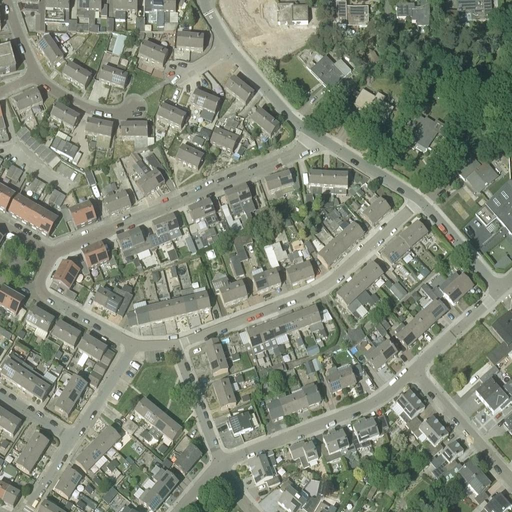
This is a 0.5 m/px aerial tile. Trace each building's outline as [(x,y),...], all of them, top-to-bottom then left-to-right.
[(40,7),(39,0),(16,0),(17,6),(19,6),(22,12),(38,12),(38,17),(35,17),(35,34),(44,34),(45,26),(44,26),(44,17),(44,7),(40,7)] [(68,26),(69,22),(69,0),(45,0),(44,25),(68,26)] [(88,35),(88,0),(76,0),(76,18),(84,18),(84,20),(88,20),(88,35)] [(88,0),(88,35),(95,35),(95,27),(94,27),(94,13),(100,13),(100,20),(107,20),(107,6),(101,6),(101,0),(88,0)] [(125,34),(125,0),(113,0),(113,14),(115,14),(115,22),(124,22),(124,29),(124,34),(125,34)] [(125,0),(125,34),(132,34),(132,27),(130,27),(130,14),(137,14),(137,0),(125,0)] [(163,15),(163,0),(144,0),(145,14),(156,14),(156,23),(157,23),(157,29),(163,30),(163,15)] [(163,0),(163,15),(163,30),(163,34),(173,33),(176,31),(178,25),(169,25),(169,15),(175,15),(175,0),(163,0)] [(491,21),(489,0),(484,0),(483,0),(483,3),(459,4),(459,15),(470,14),(471,22),(491,21)] [(428,29),(428,3),(421,3),(421,11),(414,12),(414,5),(396,6),(396,21),(410,21),(410,24),(416,24),(416,29),(428,29)] [(337,29),(367,29),(367,10),(345,10),(345,6),(337,6),(337,29)] [(293,8),(293,7),(277,7),(277,25),(308,25),(308,8),(293,8)] [(135,34),(150,33),(151,26),(144,25),(144,20),(136,20),(135,34)] [(69,22),(68,26),(68,34),(76,35),(76,23),(69,22)] [(121,58),(126,39),(111,34),(106,53),(121,58)] [(189,52),(191,38),(178,37),(176,51),(189,52)] [(191,38),(189,52),(202,53),(204,39),(191,38)] [(44,57),(56,49),(48,39),(37,47),(44,57)] [(150,63),(156,50),(153,49),(154,46),(150,45),(149,47),(143,45),(138,58),(150,63)] [(56,49),(44,57),(51,68),(64,60),(56,49)] [(0,76),(16,72),(10,50),(0,52),(0,76)] [(156,50),(150,63),(163,68),(168,55),(156,50)] [(374,52),(366,57),(372,66),(380,62),(374,52)] [(334,66),(326,57),(316,66),(312,62),(305,68),(330,93),(351,73),(340,61),(334,66)] [(368,67),(362,62),(354,72),(360,77),(368,67)] [(73,84),(83,67),(80,72),(69,65),(62,78),(73,84)] [(83,67),(73,84),(84,91),(92,79),(92,78),(94,74),(83,67)] [(436,67),(430,72),(435,78),(441,72),(436,67)] [(111,87),(115,73),(103,70),(99,83),(111,87)] [(115,73),(111,87),(124,90),(128,77),(115,73)] [(235,99),(243,88),(233,80),(224,91),(235,99)] [(243,88),(235,99),(235,100),(244,107),(245,108),(253,96),(243,88)] [(385,99),(377,94),(375,99),(362,91),(360,95),(357,100),(353,106),(384,125),(393,109),(383,103),(385,99)] [(25,98),(30,110),(42,105),(37,92),(25,98)] [(202,112),(207,99),(195,94),(190,107),(202,112)] [(19,116),(30,110),(25,98),(13,103),(19,116)] [(207,99),(202,112),(214,116),(219,104),(207,99)] [(61,126),(68,113),(57,107),(50,120),(61,126)] [(168,126),(174,113),(162,107),(156,121),(168,126)] [(247,115),(253,119),(259,112),(253,108),(247,115)] [(260,131),(269,120),(259,112),(253,119),(250,123),(256,128),(260,131)] [(68,113),(61,126),(73,132),(79,119),(68,113)] [(174,113),(168,126),(180,131),(186,118),(174,113)] [(233,122),(234,118),(233,117),(229,118),(225,127),(225,126),(222,133),(216,131),(210,145),(221,150),(227,136),(230,128),(233,122)] [(425,121),(418,117),(405,138),(427,152),(437,135),(431,131),(434,125),(426,120),(425,121)] [(269,120),(260,131),(270,140),(278,128),(269,120)] [(98,138),(100,124),(88,122),(85,136),(98,138)] [(238,124),(233,122),(230,128),(235,130),(238,124)] [(100,124),(98,138),(110,141),(113,127),(100,124)] [(134,127),(134,141),(135,153),(137,152),(138,155),(148,151),(147,149),(154,146),(154,140),(147,141),(147,126),(134,127)] [(19,140),(28,131),(24,127),(15,136),(19,140)] [(122,142),(134,141),(134,127),(121,127),(122,142)] [(24,144),(32,135),(28,131),(19,140),(24,144)] [(28,148),(36,139),(32,135),(24,144),(28,148)] [(238,140),(233,138),(227,136),(221,150),(231,155),(238,140)] [(192,144),(196,146),(200,139),(195,137),(192,144)] [(32,152),(40,143),(36,139),(28,148),(32,152)] [(56,139),(51,150),(62,156),(68,159),(72,161),(78,150),(56,139)] [(32,152),(36,155),(44,146),(40,143),(32,152)] [(239,145),(235,155),(241,158),(245,150),(242,149),(243,147),(239,145)] [(40,159),(48,150),(44,146),(36,155),(40,159)] [(186,166),(193,153),(182,147),(176,161),(186,166)] [(461,148),(455,153),(459,157),(464,152),(461,148)] [(44,163),(52,154),(48,150),(40,159),(44,163)] [(145,178),(154,191),(164,184),(155,171),(150,175),(145,168),(141,161),(135,153),(131,156),(137,164),(136,165),(145,178)] [(193,153),(186,166),(197,172),(203,158),(193,153)] [(44,163),(48,167),(56,158),(52,154),(44,163)] [(154,171),(160,166),(152,155),(145,160),(152,169),(154,171)] [(48,167),(52,170),(61,162),(56,158),(48,167)] [(498,178),(483,159),(476,164),(472,160),(457,172),(464,182),(467,180),(479,193),(498,178)] [(144,198),(154,191),(145,178),(136,165),(132,168),(133,170),(136,174),(137,174),(142,181),(135,185),(144,198)] [(11,180),(16,170),(12,167),(6,177),(11,180)] [(16,170),(11,180),(17,184),(23,173),(16,170)] [(95,185),(92,176),(91,172),(84,174),(89,188),(95,185)] [(276,179),(282,197),(300,191),(298,179),(291,181),(289,175),(276,179)] [(322,189),(322,176),(309,175),(309,189),(322,189)] [(334,195),(334,190),(335,176),(322,176),(322,189),(326,190),(326,195),(334,195)] [(335,176),(334,190),(347,190),(348,177),(335,176)] [(276,199),(282,197),(276,179),(264,183),(269,196),(275,194),(276,199)] [(34,194),(39,183),(35,180),(29,191),(34,194)] [(39,183),(34,194),(40,197),(46,187),(39,183)] [(112,194),(117,192),(114,184),(109,186),(112,194)] [(109,217),(120,213),(114,198),(112,194),(109,186),(104,188),(109,200),(103,202),(109,217)] [(511,191),(507,186),(476,215),(488,227),(496,219),(505,229),(507,227),(511,232),(511,191)] [(273,221),(268,209),(267,208),(259,211),(264,222),(255,226),(250,215),(256,213),(246,187),(235,192),(241,206),(245,216),(247,223),(251,232),(260,229),(265,226),(272,223),(272,222),(273,221)] [(371,198),(375,195),(370,190),(366,194),(371,198)] [(0,210),(6,213),(15,197),(5,191),(0,199),(0,210)] [(359,191),(356,194),(361,199),(364,196),(359,191)] [(54,205),(60,195),(54,192),(48,202),(54,205)] [(230,210),(241,206),(235,192),(224,196),(230,210)] [(125,194),(115,198),(114,198),(120,213),(130,208),(125,194)] [(60,195),(54,205),(59,208),(65,198),(60,195)] [(312,196),(305,197),(307,210),(314,209),(312,196)] [(19,219),(28,204),(18,198),(8,215),(16,219),(17,218),(19,219)] [(93,217),(94,217),(92,213),(99,211),(94,199),(88,202),(89,205),(79,209),(86,227),(95,223),(93,217)] [(371,209),(381,220),(390,212),(380,201),(371,209)] [(199,207),(204,220),(215,216),(210,202),(199,207)] [(356,212),(360,208),(356,203),(352,206),(356,212)] [(28,227),(38,210),(28,204),(19,219),(22,221),(21,222),(28,226),(28,227)] [(344,206),(338,211),(347,222),(353,216),(344,206)] [(86,227),(79,209),(68,213),(67,210),(66,211),(64,207),(59,209),(66,224),(72,221),(73,225),(74,225),(77,230),(86,227)] [(193,225),(204,220),(199,207),(188,210),(193,225)] [(372,229),(381,220),(371,209),(362,218),(372,229)] [(39,231),(48,216),(38,210),(28,227),(29,227),(36,231),(36,229),(39,231)] [(42,232),(41,234),(49,238),(58,222),(48,216),(39,231),(42,232)] [(246,234),(251,232),(247,223),(245,216),(240,218),(243,225),(246,234)] [(163,221),(171,242),(182,238),(179,231),(173,217),(163,221)] [(233,238),(245,233),(240,221),(235,223),(233,217),(231,218),(225,220),(228,225),(233,238)] [(334,223),(339,228),(342,224),(338,219),(334,223)] [(284,230),(292,228),(289,220),(281,223),(284,230)] [(152,250),(171,242),(163,221),(152,226),(156,236),(148,239),(152,250)] [(335,231),(339,228),(334,223),(331,226),(335,231)] [(408,233),(418,244),(427,236),(417,224),(408,233)] [(344,234),(354,245),(364,236),(353,225),(344,234)] [(152,250),(148,239),(143,241),(139,231),(127,236),(135,255),(136,255),(137,257),(152,250)] [(232,240),(237,255),(245,252),(243,248),(253,244),(250,233),(239,237),(232,240)] [(409,252),(418,244),(408,233),(399,241),(409,252)] [(345,253),(354,245),(344,234),(335,242),(345,253)] [(125,260),(135,255),(127,236),(116,240),(122,254),(123,254),(125,260)] [(196,253),(190,239),(185,241),(191,257),(197,255),(196,253)] [(400,261),(409,252),(399,241),(390,249),(400,261)] [(309,255),(314,252),(309,242),(304,244),(309,255)] [(336,262),(345,253),(335,242),(326,250),(336,262)] [(279,244),(271,247),(277,264),(285,261),(282,254),(279,244)] [(105,255),(104,251),(103,252),(101,246),(91,250),(98,267),(108,263),(110,267),(116,265),(115,262),(111,253),(105,255)] [(280,272),(277,264),(271,247),(264,250),(266,255),(270,266),(274,273),(275,272),(276,274),(280,272)] [(391,269),(400,261),(390,249),(381,258),(391,269)] [(88,271),(98,267),(91,250),(82,253),(84,259),(83,260),(85,263),(88,271)] [(327,270),(336,262),(326,250),(316,259),(327,270)] [(213,251),(206,254),(208,261),(215,258),(213,251)] [(297,269),(303,283),(314,279),(309,264),(304,266),(301,259),(299,260),(297,253),(292,255),(295,262),(297,269)] [(240,264),(238,257),(235,258),(234,255),(229,256),(236,279),(244,276),(240,264)] [(288,260),(290,264),(295,262),(292,255),(287,257),(288,260)] [(511,261),(508,257),(496,267),(501,273),(511,264),(511,261)] [(456,273),(461,268),(458,264),(454,260),(449,265),(452,268),(456,273)] [(143,274),(140,267),(137,261),(133,262),(138,276),(143,274)] [(90,275),(88,271),(85,263),(75,267),(74,270),(69,267),(68,268),(63,265),(58,274),(75,283),(80,273),(82,272),(84,278),(90,275)] [(373,285),(374,285),(383,277),(373,265),(363,274),(373,285)] [(303,283),(297,269),(285,273),(291,287),(303,283)] [(264,277),(269,291),(281,287),(276,274),(275,272),(274,273),(264,277)] [(70,293),(75,283),(58,274),(53,282),(58,285),(58,287),(65,291),(62,296),(74,302),(77,297),(70,293)] [(365,293),(374,285),(373,285),(363,274),(354,282),(365,293)] [(447,282),(462,299),(472,289),(462,279),(460,281),(455,275),(447,282)] [(258,296),(269,291),(264,277),(252,281),(258,296)] [(236,304),(230,289),(228,282),(227,282),(226,278),(210,284),(214,297),(219,295),(224,308),(236,304)] [(393,286),(388,281),(384,285),(389,290),(388,290),(399,301),(407,294),(397,283),(393,286)] [(375,304),(370,299),(365,293),(354,282),(345,290),(356,301),(361,307),(362,307),(363,308),(367,304),(371,308),(375,304)] [(462,299),(447,282),(438,291),(430,282),(425,286),(434,296),(439,292),(443,296),(453,307),(462,299)] [(230,289),(236,304),(247,300),(242,285),(230,289)] [(439,301),(434,296),(425,286),(421,291),(434,305),(424,313),(435,325),(444,316),(435,305),(439,301)] [(111,297),(104,311),(115,316),(121,306),(127,309),(133,298),(129,296),(132,291),(124,287),(120,294),(115,291),(112,297),(111,297)] [(5,311),(14,295),(10,293),(10,292),(5,289),(5,290),(4,289),(0,295),(0,307),(3,309),(2,310),(5,311)] [(198,314),(195,299),(192,290),(181,293),(183,302),(186,317),(198,314)] [(356,312),(361,307),(356,301),(345,290),(336,298),(357,321),(361,317),(356,312)] [(104,311),(111,297),(100,292),(93,306),(104,311)] [(14,295),(5,311),(16,317),(14,320),(17,322),(20,324),(26,313),(21,309),(25,302),(24,301),(24,300),(19,297),(19,298),(14,295)] [(370,299),(375,304),(379,301),(374,295),(370,299)] [(417,295),(412,299),(416,303),(420,300),(417,295)] [(195,299),(198,314),(210,311),(207,297),(195,299)] [(174,320),(171,305),(169,299),(158,302),(158,301),(157,301),(159,308),(162,323),(174,320)] [(150,326),(162,323),(159,308),(157,301),(145,304),(146,308),(150,326)] [(174,320),(186,317),(183,302),(171,305),(174,320)] [(150,326),(146,308),(137,310),(137,311),(126,313),(129,319),(130,328),(138,326),(139,329),(150,326)] [(36,330),(44,316),(33,310),(25,324),(36,330)] [(310,329),(312,334),(318,332),(321,340),(326,338),(316,310),(304,314),(310,329)] [(426,333),(435,325),(424,313),(415,322),(426,333)] [(494,368),(499,363),(511,352),(511,351),(511,316),(509,313),(490,329),(503,343),(486,359),(494,368)] [(293,319),(298,333),(310,329),(304,314),(293,319)] [(44,316),(36,330),(47,336),(55,322),(44,316)] [(287,338),(298,333),(293,319),(281,323),(287,338)] [(379,326),(386,334),(391,328),(383,320),(378,325),(379,326)] [(416,342),(426,333),(415,322),(406,330),(402,326),(416,342)] [(270,327),(275,342),(287,338),(281,323),(270,327)] [(63,344),(70,331),(59,325),(52,339),(62,345),(63,344)] [(387,335),(386,334),(379,326),(374,329),(382,339),(387,335)] [(407,351),(416,342),(402,326),(394,333),(398,337),(395,339),(407,351)] [(281,358),(281,356),(278,349),(275,342),(270,327),(258,331),(266,352),(272,349),(275,358),(276,357),(277,359),(281,358)] [(347,336),(353,346),(365,338),(359,328),(347,336)] [(10,341),(13,337),(3,330),(0,334),(10,341)] [(63,344),(62,345),(73,351),(81,337),(70,331),(63,344)] [(265,352),(266,352),(258,331),(246,336),(250,345),(244,347),(252,368),(258,366),(254,357),(265,352)] [(348,349),(353,346),(347,336),(342,339),(342,340),(348,349)] [(85,339),(77,352),(89,359),(96,345),(85,339)] [(376,373),(386,364),(375,351),(365,339),(348,353),(353,359),(360,368),(367,363),(376,373)] [(6,354),(12,344),(6,340),(0,350),(6,354)] [(205,354),(209,365),(224,360),(220,349),(217,341),(206,345),(208,353),(205,354)] [(317,344),(316,345),(317,346),(319,351),(324,349),(322,342),(321,343),(317,344)] [(99,365),(105,353),(107,351),(96,345),(89,359),(97,363),(99,365)] [(385,347),(383,345),(375,351),(386,364),(396,356),(387,345),(385,347)] [(319,351),(317,346),(306,351),(308,358),(320,353),(319,351)] [(54,359),(58,352),(53,350),(47,361),(52,363),(54,359)] [(58,352),(54,359),(59,362),(62,355),(58,352)] [(105,353),(99,365),(97,363),(89,377),(90,377),(86,384),(94,389),(97,384),(112,357),(105,353)] [(19,371),(22,366),(21,367),(7,358),(0,368),(0,370),(3,373),(1,377),(11,384),(19,371)] [(224,360),(209,365),(213,377),(228,372),(224,360)] [(315,373),(322,371),(318,361),(312,363),(315,373)] [(499,393),(503,390),(494,380),(495,379),(493,377),(498,373),(496,370),(502,365),(499,363),(494,368),(478,381),(483,386),(480,388),(482,390),(475,396),(484,406),(499,393)] [(276,376),(286,372),(283,364),(272,368),(273,369),(276,376)] [(308,376),(315,374),(311,364),(304,366),(308,376)] [(29,378),(32,373),(31,375),(26,371),(24,374),(19,371),(23,366),(22,366),(19,371),(11,384),(21,390),(29,378)] [(59,376),(63,370),(59,367),(55,374),(59,376)] [(269,378),(276,376),(273,369),(266,372),(269,378)] [(343,391),(338,377),(335,370),(327,373),(330,380),(325,382),(330,396),(343,391)] [(31,397),(40,383),(43,379),(32,373),(29,378),(21,390),(31,397)] [(338,377),(343,391),(355,387),(350,373),(338,377)] [(67,389),(80,398),(87,388),(74,379),(67,389)] [(40,383),(31,397),(41,404),(50,390),(51,388),(46,384),(45,386),(40,383)] [(217,400),(232,395),(228,383),(213,388),(217,400)] [(301,390),(308,409),(320,405),(313,386),(301,390)] [(74,408),(80,398),(67,389),(60,400),(74,408)] [(297,414),(308,409),(301,390),(300,391),(302,395),(291,399),(297,414)] [(297,414),(291,399),(288,400),(286,393),(282,394),(283,397),(277,399),(285,418),(297,414)] [(501,412),(509,404),(499,393),(484,406),(493,416),(499,410),(501,412)] [(403,414),(417,402),(409,394),(396,406),(403,414)] [(232,395),(217,400),(221,411),(236,406),(232,395)] [(272,423),(285,418),(277,399),(277,400),(278,404),(267,408),(272,423)] [(67,419),(74,408),(60,400),(54,410),(67,419)] [(144,421),(154,410),(144,402),(134,413),(144,421)] [(409,432),(419,423),(415,419),(424,411),(417,402),(403,414),(399,418),(407,426),(405,427),(409,432)] [(153,429),(163,417),(154,410),(144,421),(153,429)] [(0,429),(2,431),(10,419),(0,412),(0,429)] [(162,437),(172,425),(163,417),(153,429),(149,435),(144,441),(148,444),(153,439),(158,443),(163,437),(162,437)] [(379,425),(382,431),(388,429),(383,417),(377,420),(379,425)] [(251,432),(245,418),(226,425),(229,431),(232,430),(234,438),(251,432)] [(10,419),(2,431),(13,438),(21,426),(10,419)] [(426,441),(440,428),(432,420),(423,428),(419,423),(409,432),(417,440),(422,436),(426,441)] [(125,425),(135,433),(138,429),(136,427),(131,423),(129,421),(125,425)] [(382,431),(379,425),(374,426),(372,422),(366,424),(364,421),(361,422),(369,442),(384,436),(382,431)] [(371,447),(369,442),(361,422),(358,423),(359,427),(353,429),(354,434),(349,436),(354,448),(355,452),(361,450),(362,450),(364,450),(371,447)] [(131,437),(135,433),(125,425),(122,430),(131,437)] [(162,437),(163,437),(172,445),(182,433),(172,425),(162,437)] [(440,428),(426,441),(430,445),(425,450),(433,458),(443,450),(439,445),(448,437),(440,428)] [(101,439),(112,450),(121,441),(110,430),(101,439)] [(144,441),(149,435),(145,432),(140,438),(144,441)] [(354,448),(349,436),(344,438),(342,433),(335,436),(334,433),(331,434),(341,459),(343,458),(347,460),(350,453),(353,455),(356,454),(355,452),(354,448)] [(326,465),(330,463),(341,459),(331,434),(328,435),(329,438),(322,441),(324,445),(319,448),(323,460),(326,465)] [(29,447),(42,455),(49,445),(35,437),(29,447)] [(104,458),(112,450),(101,439),(93,447),(104,458)] [(309,468),(308,466),(323,460),(319,448),(313,450),(311,445),(305,448),(303,444),(294,448),(299,460),(303,471),(309,468)] [(448,475),(458,467),(454,462),(463,454),(455,445),(441,457),(445,462),(440,467),(448,475)] [(163,456),(167,450),(162,446),(155,454),(160,458),(162,455),(163,456)] [(35,466),(42,455),(29,447),(22,457),(35,466)] [(95,467),(104,458),(93,447),(84,456),(95,467)] [(299,460),(294,448),(288,450),(293,462),(299,460)] [(183,460),(192,468),(200,458),(191,450),(183,460)] [(168,460),(174,466),(180,459),(174,453),(168,460)] [(252,476),(268,470),(275,467),(275,466),(276,465),(272,453),(261,458),(262,461),(248,466),(252,476)] [(86,476),(95,467),(84,456),(75,465),(86,476)] [(29,476),(35,466),(22,457),(16,468),(29,476)] [(184,477),(192,468),(183,460),(175,469),(184,477)] [(110,465),(115,470),(119,466),(114,461),(110,465)] [(385,473),(390,466),(383,461),(378,468),(385,473)] [(112,474),(115,470),(110,465),(106,468),(112,474)] [(464,490),(468,487),(480,476),(470,465),(464,471),(460,466),(458,467),(448,475),(442,480),(450,488),(457,482),(464,490)] [(268,470),(252,476),(256,487),(266,483),(268,489),(280,484),(277,478),(272,480),(268,470)] [(62,483),(75,491),(82,480),(69,472),(62,483)] [(158,486),(169,496),(177,486),(166,477),(161,472),(154,481),(159,486),(158,486)] [(479,507),(484,502),(488,499),(483,493),(490,487),(480,476),(468,487),(477,498),(473,501),(479,507)] [(98,487),(102,483),(97,478),(93,482),(98,487)] [(286,511),(297,497),(289,490),(292,486),(287,482),(279,492),(284,496),(277,504),(286,511)] [(69,502),(75,491),(62,483),(55,493),(69,502)] [(0,502),(2,503),(9,490),(0,485),(0,502)] [(89,496),(93,492),(88,486),(84,491),(89,496)] [(161,505),(169,496),(158,486),(150,495),(161,505)] [(369,494),(373,497),(377,490),(373,488),(369,494)] [(9,490),(2,503),(14,509),(21,496),(9,490)] [(297,497),(286,511),(287,511),(299,511),(301,510),(304,511),(313,511),(318,503),(312,499),(309,500),(308,498),(308,496),(302,492),(298,498),(297,497)] [(154,511),(161,505),(150,495),(147,493),(139,502),(142,505),(149,511),(154,511)] [(506,511),(510,509),(500,498),(489,507),(484,502),(479,507),(472,511),(506,511)] [(82,511),(85,506),(79,502),(76,507),(82,511)]
